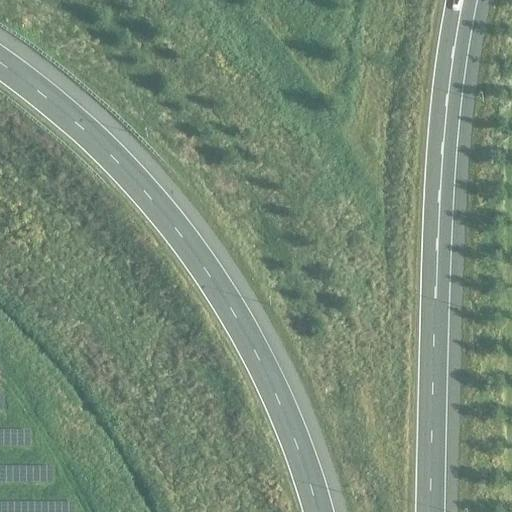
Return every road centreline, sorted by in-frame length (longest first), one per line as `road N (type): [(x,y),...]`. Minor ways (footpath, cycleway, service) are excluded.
road 1 (motorway): [(319,511),(270,382),(189,251),(77,125),(0,64)]
road 2 (motorway): [(429,511),(438,192),(462,0)]
